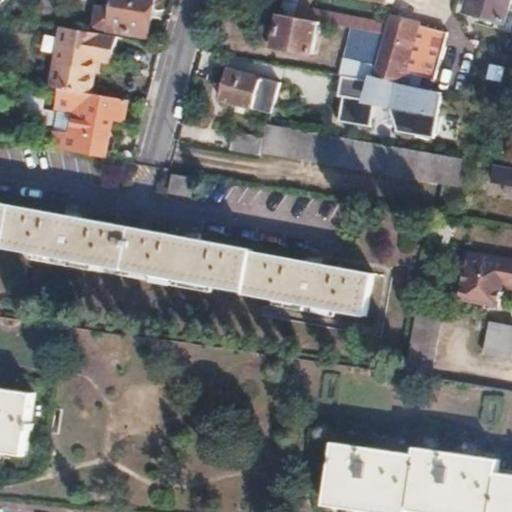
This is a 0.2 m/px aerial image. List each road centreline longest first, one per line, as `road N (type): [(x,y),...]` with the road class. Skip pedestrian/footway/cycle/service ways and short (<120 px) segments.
road 1 (unclassified): [(167,176),(197,0)]
road 2 (unknown): [(0,163),(167,176)]
road 3 (unknown): [(316,225),(167,176)]
